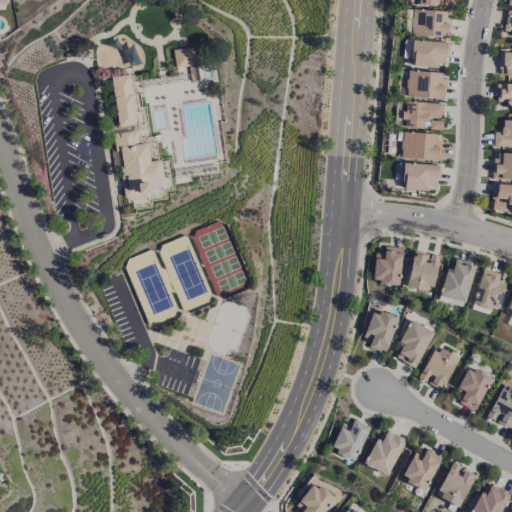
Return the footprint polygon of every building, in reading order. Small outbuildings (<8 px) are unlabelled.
[(448,37),(448,11),(411,10),(410,36),(448,37)] [(104,44),(116,37),(121,51),(104,44)] [(447,63),(447,42),(411,41),(410,66),(437,68),(437,62),(447,63)] [(121,51),(129,46),(132,43),(134,50),(135,52),(136,56),(141,63),(137,64),(132,65),(128,67),(127,59),(121,51)] [(172,50),(192,47),(195,65),(175,68),(172,50)] [(511,51),(499,52),(499,76),(511,75),(511,51)] [(444,72),(406,71),(405,97),(443,99),(444,72)] [(109,77),(128,74),(135,124),(117,126),(109,77)] [(511,83),(496,84),(496,102),(510,102),(510,111),(511,110),(511,83)] [(440,129),(441,103),(403,102),(403,128),(440,129)] [(511,119),(501,120),(501,132),(493,132),(493,146),(511,146),(511,119)] [(112,134),(114,152),(119,151),(123,173),(120,174),(123,198),(137,195),(137,194),(148,192),(147,185),(163,182),(160,159),(149,161),(146,142),(139,144),(136,130),(112,134)] [(400,159),(438,160),(439,134),(401,133),(400,159)] [(511,153),(493,153),(493,179),(511,179),(511,153)] [(428,191),(428,186),(437,186),(439,165),(401,163),(400,181),(404,182),(403,189),(428,191)] [(511,185),(495,184),(493,210),(507,211),(507,212),(511,211),(511,185)] [(400,284),(401,247),(383,247),(383,253),(373,253),(372,283),(400,284)] [(405,288),(431,293),(439,257),(413,252),(405,288)] [(444,268),(439,297),(467,302),(474,264),(454,260),(452,270),(444,268)] [(473,305),(498,310),(504,282),(497,281),(499,273),(480,269),(473,305)] [(384,354),(398,320),(373,309),(361,336),(370,340),(367,347),(384,354)] [(433,332),(409,320),(396,344),(400,347),(395,357),(414,368),(433,332)] [(441,391),(458,358),(434,346),(417,378),(441,391)] [(457,404),(474,412),(490,378),(466,367),(455,392),(461,395),(457,404)] [(511,423),(511,388),(503,384),(486,417),(509,429),(511,423)] [(340,423),(330,451),(356,461),(369,426),(352,420),(350,426),(340,423)] [(388,476),(404,439),(385,431),(381,441),(374,438),(363,465),(388,476)] [(441,457),(425,450),(422,457),(412,453),(400,479),(425,491),(441,457)] [(458,508),(475,475),(452,463),(434,495),(458,508)] [(301,510),(299,511),(323,511),(333,497),(310,483),(295,507),(301,510)] [(478,492),(470,511),(499,511),(508,491),(489,484),(485,495),(478,492)]
